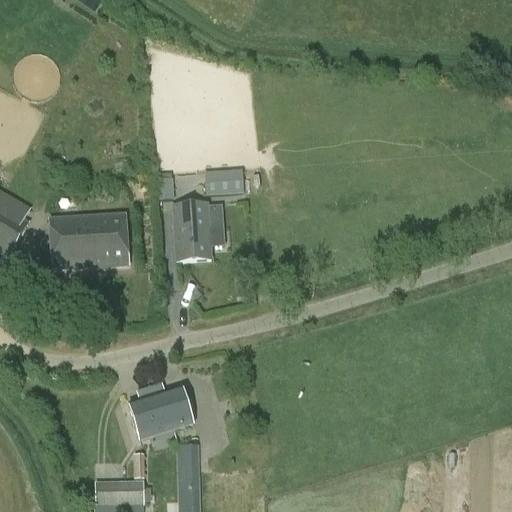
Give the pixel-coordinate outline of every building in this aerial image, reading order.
[(77,0),(98,10),(102,0),(77,0)] [(243,197),(242,182),(205,185),(206,199),(243,197)] [(173,204),(172,184),(158,185),(159,204),(173,204)] [(29,225),(24,223),(32,209),(0,190),(0,256),(9,261),(29,225)] [(207,207),(174,209),(177,264),(182,264),(182,270),(206,268),(206,262),(211,262),(210,249),(205,249),(205,241),(209,240),(207,207)] [(53,274),(128,269),(125,220),(50,225),(53,274)] [(193,428),(182,392),(128,409),(139,445),(193,428)] [(200,511),(198,448),(176,450),(177,511),(200,511)] [(145,481),(145,458),(135,457),(134,481),(145,481)] [(144,509),(143,485),(119,486),(120,509),(144,509)]
